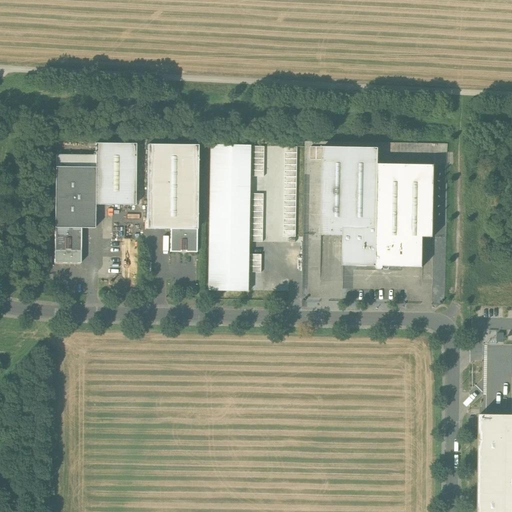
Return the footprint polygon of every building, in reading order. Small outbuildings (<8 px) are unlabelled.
[(136,144),(95,144),(95,156),(55,155),(55,228),(81,229),(94,229),(95,205),(135,206),(136,144)] [(198,146),(147,145),(146,229),(170,230),(197,230),(198,146)] [(251,146),(211,146),(208,290),(249,291),(251,146)] [(322,148),(310,147),(310,160),(322,160),(322,148)] [(378,149),(322,148),(322,160),(321,236),(343,236),(343,266),(376,267),(378,165),(378,149)] [(434,166),(378,165),(376,267),(376,268),(378,270),(382,270),(383,269),(383,267),(422,268),(423,238),(433,238),(434,166)] [(81,229),(55,228),(54,263),(81,264),(81,229)] [(197,230),(170,230),(170,252),(196,253),(197,230)] [(303,244),(303,274),(309,274),(309,269),(317,269),(317,244),(303,244)] [(505,329),(484,329),(484,343),(505,343),(505,329)] [(511,511),(511,415),(479,415),(477,511),(511,511)]
